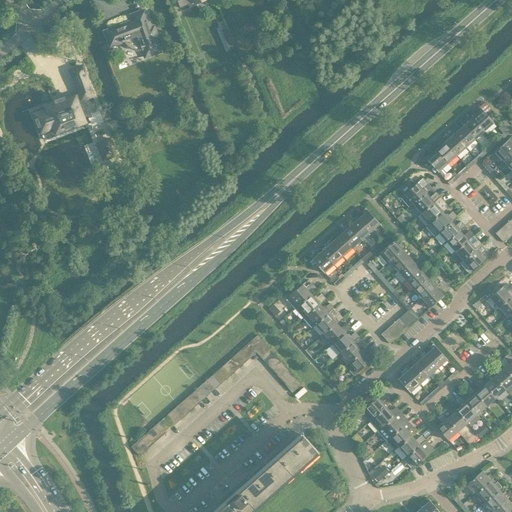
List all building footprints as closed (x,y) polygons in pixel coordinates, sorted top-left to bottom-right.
[(141,50),(143,50),(145,57),(159,52),(154,39),(157,37),(154,27),(151,28),(144,11),(132,15),(134,21),(105,32),(110,46),(122,42),(124,42),(124,43),(125,44),(126,46),(127,47),(128,48),(129,49),(130,49),(131,50),(133,50),(134,51),(136,51),(137,51),(138,51),(140,51),(141,50)] [(228,31),(222,33),(229,48),(234,46),(228,31)] [(47,109),(34,114),(36,120),(36,121),(37,120),(39,126),(38,126),(38,127),(39,127),(41,132),(54,127),(54,129),(64,126),(66,129),(75,126),(74,122),(84,118),(83,117),(88,115),(82,99),(83,99),(86,98),(93,95),(82,66),(70,71),(80,96),(76,98),(75,96),(46,107),(47,109)] [(472,118),(484,131),(493,123),(494,124),(494,123),(480,107),(477,110),(479,112),(473,118),(472,118)] [(470,115),(461,123),(463,126),(475,139),(484,131),(472,118),(473,118),(470,115)] [(454,134),(466,148),(475,139),(463,126),(461,123),(458,126),(460,128),(454,134)] [(445,142),(457,156),(466,148),(454,134),(452,131),(449,134),(451,136),(445,142)] [(506,137),(503,134),(496,140),(498,143),(506,137)] [(509,139),(495,152),(503,161),(511,153),(511,138),(511,137),(509,139)] [(112,157),(116,155),(110,139),(106,141),(112,157)] [(436,150),(448,164),(457,156),(445,142),(443,139),(440,142),(439,143),(439,145),(440,146),(436,150)] [(486,148),(489,151),(497,145),(494,142),(486,148)] [(426,158),(429,161),(431,164),(438,172),(443,177),(447,174),(442,169),(448,164),(436,150),(434,147),(431,150),(428,152),(431,154),(427,158),(426,158)] [(477,157),(480,160),(487,153),(484,150),(477,157)] [(511,153),(503,161),(511,170),(511,169),(511,153)] [(478,161),(475,158),(468,165),(470,168),(478,161)] [(493,170),(486,163),(483,166),(490,173),(493,170)] [(459,173),(461,176),(469,169),(466,166),(459,173)] [(498,182),(501,180),(494,172),(491,175),(498,182)] [(449,181),(452,184),(460,177),(457,174),(449,181)] [(411,179),(399,189),(404,195),(401,198),(409,208),(413,204),(426,193),(431,188),(427,184),(422,188),(418,183),(417,183),(416,184),(411,179)] [(509,189),(502,181),(499,184),(506,191),(509,189)] [(413,204),(421,214),(440,198),(436,193),(430,198),(426,193),(413,204)] [(418,217),(426,227),(443,212),(448,207),(440,198),(421,214),(418,217)] [(365,213),(358,218),(358,219),(370,232),(379,224),(380,224),(365,208),(363,210),(365,213)] [(434,236),(438,233),(451,221),(456,217),(452,212),(447,217),(443,212),(426,227),(434,236)] [(361,240),(370,232),(358,219),(358,218),(356,216),(353,218),(356,221),(349,227),(361,240)] [(447,242),(460,231),(465,226),(461,222),(456,226),(451,221),(438,233),(447,242)] [(352,249),(361,240),(349,227),(347,224),(344,227),(346,229),(340,235),(352,249)] [(500,229),(508,239),(511,235),(511,234),(504,225),(500,229)] [(504,243),(508,239),(500,229),(495,233),(504,243)] [(464,236),(460,231),(447,242),(455,252),(473,236),(469,231),(464,236)] [(335,235),(329,240),(331,243),(343,257),(352,249),(340,235),(338,232),(335,235)] [(389,234),(382,241),(384,244),(392,237),(389,234)] [(477,241),(473,236),(455,252),(463,261),(476,250),(482,245),(478,241),(477,241)] [(334,265),(343,257),(331,243),(329,240),(326,243),(328,245),(322,251),(334,265)] [(387,264),(389,262),(403,250),(405,248),(401,243),(398,245),(395,241),(395,240),(379,255),(387,264)] [(380,243),(372,249),(375,252),(382,246),(380,243)] [(389,262),(397,271),(411,259),(414,257),(405,248),(403,250),(389,262)] [(325,273),(334,265),(322,251),(320,249),(317,251),(319,254),(313,259),(312,259),(325,273)] [(481,255),(476,250),(463,261),(460,264),(468,273),(468,274),(472,271),(485,259),(491,254),(490,254),(486,250),(481,255)] [(366,260),(373,254),(371,251),(363,257),(366,260)] [(361,259),(354,266),(357,269),(364,262),(361,259)] [(397,271),(405,280),(419,268),(422,266),(419,263),(417,266),(411,259),(397,271)] [(369,267),(376,274),(379,271),(372,264),(369,267)] [(352,267),(345,274),(347,277),(355,270),(352,267)] [(405,280),(414,290),(427,277),(427,278),(430,275),(427,272),(425,270),(423,272),(419,268),(405,280)] [(377,276),(384,283),(387,281),(380,273),(377,276)] [(346,278),(343,275),(336,282),(338,285),(346,278)] [(414,290),(422,299),(435,287),(436,287),(438,285),(435,282),(433,284),(427,278),(427,277),(414,290)] [(385,285),(392,292),(395,290),(388,282),(385,285)] [(295,308),(311,294),(317,289),(313,285),(307,289),(303,284),(290,296),(287,299),(295,308)] [(505,284),(486,301),(495,311),(498,308),(511,296),(511,295),(511,287),(510,290),(505,284)] [(441,293),(436,287),(435,287),(422,299),(430,308),(429,308),(430,308),(446,294),(444,291),(441,293)] [(400,302),(403,299),(397,292),(394,294),(400,302)] [(295,308),(303,318),(320,304),(325,299),(321,294),(318,297),(316,296),(314,297),(311,294),(295,308)] [(511,296),(498,308),(507,317),(511,312),(511,296)] [(409,306),(403,299),(400,302),(407,309),(410,307),(409,306)] [(478,301),(473,306),(476,309),(481,304),(478,301)] [(324,309),(320,304),(303,318),(312,327),(315,325),(332,310),(333,309),(329,304),(324,309)] [(273,305),(268,309),(275,316),(280,312),(273,305)] [(408,311),(416,320),(419,317),(411,308),(408,311)] [(315,325),(323,334),(337,323),(342,318),(338,313),(337,315),(332,310),(315,325)] [(408,311),(403,315),(412,324),(416,320),(408,311)] [(403,315),(399,319),(407,328),(412,324),(403,315)] [(403,332),(407,328),(399,319),(395,323),(403,332)] [(341,328),(337,323),(323,334),(332,344),(345,332),(350,328),(346,323),(341,328)] [(395,323),(390,326),(399,336),(403,332),(395,323)] [(390,326),(386,330),(394,340),(399,336),(390,326)] [(390,344),(394,340),(386,330),(381,334),(390,344)] [(345,332),(332,344),(335,347),(331,350),(337,356),(340,354),(340,353),(357,338),(359,337),(355,333),(349,337),(345,332)] [(257,335),(239,351),(247,360),(256,352),(260,356),(269,348),(257,335)] [(340,353),(340,354),(348,363),(362,351),(367,347),(363,342),(362,343),(357,338),(340,353)] [(426,354),(438,368),(447,360),(433,344),(430,346),(432,349),(426,354)] [(260,356),(264,361),(273,352),(269,348),(260,356)] [(247,360),(239,351),(235,355),(243,364),(247,360)] [(366,356),(362,351),(348,363),(353,367),(349,371),(353,375),(357,372),(357,373),(370,361),(376,356),(376,355),(375,356),(371,352),(366,356)] [(264,361),(268,365),(277,357),(273,352),(264,361)] [(426,354),(424,352),(421,354),(423,357),(417,362),(417,363),(429,376),(438,368),(426,354)] [(235,355),(230,359),(238,368),(243,364),(235,355)] [(268,365),(272,370),(281,362),(277,357),(268,365)] [(238,368),(230,359),(226,363),(234,372),(238,368)] [(420,384),(429,376),(417,363),(417,362),(415,360),(412,362),(414,365),(408,370),(407,371),(420,384)] [(272,370),(276,374),(285,366),(281,362),(272,370)] [(226,363),(221,367),(229,376),(234,372),(226,363)] [(494,367),(489,371),(490,372),(494,376),(506,390),(509,393),(511,390),(511,377),(504,368),(499,363),(494,367)] [(289,371),(285,366),(276,374),(280,379),(289,371)] [(229,376),(221,367),(217,371),(225,380),(229,376)] [(407,371),(408,370),(406,368),(403,371),(405,373),(399,379),(398,378),(398,379),(410,393),(411,392),(420,384),(407,371)] [(457,370),(449,377),(452,380),(459,373),(457,370)] [(217,371),(212,375),(221,384),(225,380),(217,371)] [(284,383),(293,375),(289,371),(280,379),(284,383)] [(506,390),(494,376),(489,371),(485,375),(489,381),(485,385),(496,398),(506,390)] [(221,384),(212,375),(208,379),(216,388),(221,384)] [(284,383),(288,388),(297,380),(293,375),(284,383)] [(208,379),(203,383),(211,392),(216,388),(208,379)] [(447,379),(440,385),(442,388),(450,382),(447,379)] [(301,385),(297,380),(288,388),(292,393),(301,385)] [(496,398),(485,385),(480,380),(475,384),(480,389),(475,393),(487,406),(496,398)] [(211,392),(203,383),(199,387),(207,396),(211,392)] [(199,387),(194,391),(202,400),(207,396),(199,387)] [(303,388),(301,390),(294,395),(298,399),(307,391),(303,387),(303,388)] [(438,387),(431,393),(433,396),(441,390),(438,387)] [(466,395),(462,398),(477,415),(487,406),(475,393),(470,388),(466,392),(466,395)] [(202,400),(194,391),(190,395),(198,404),(202,400)] [(190,395),(186,399),(193,408),(198,404),(190,395)] [(429,395),(421,401),(424,404),(432,398),(429,395)] [(369,422),(386,407),(391,402),(387,398),(382,402),(378,397),(364,409),(361,412),(369,422)] [(461,406),(456,410),(468,423),(467,423),(471,427),(480,419),(481,419),(477,415),(462,398),(461,397),(456,401),(461,406)] [(193,408),(186,399),(181,403),(189,412),(193,408)] [(181,403),(177,407),(184,416),(189,412),(181,403)] [(458,432),(467,423),(468,423),(456,410),(451,405),(447,409),(451,414),(446,419),(458,432)] [(184,416),(177,407),(172,411),(180,420),(184,416)] [(391,412),(386,407),(369,422),(370,422),(378,431),(398,413),(400,412),(396,407),(391,412)] [(172,411),(167,415),(175,424),(180,420),(172,411)] [(398,413),(378,431),(386,441),(407,423),(408,421),(404,417),(400,412),(398,413)] [(448,440),(458,432),(446,419),(442,413),(437,417),(442,423),(437,427),(448,440)] [(175,424),(167,415),(163,419),(171,428),(175,424)] [(163,419),(158,423),(166,432),(171,428),(163,419)] [(166,432),(158,423),(154,427),(162,436),(166,432)] [(411,427),(407,423),(386,441),(395,450),(398,447),(411,435),(417,431),(413,426),(411,427)] [(154,427),(149,431),(157,440),(162,436),(154,427)] [(428,429),(422,434),(425,438),(431,433),(428,429)] [(157,440),(149,431),(145,435),(153,444),(157,440)] [(145,435),(140,439),(148,448),(153,444),(145,435)] [(303,436),(250,483),(245,478),(221,499),(226,504),(216,511),(247,511),(254,507),(317,451),(317,452),(317,451),(303,435),(302,435),(303,436)] [(407,457),(420,445),(425,440),(421,436),(416,440),(411,435),(398,447),(407,457)] [(136,443),(144,452),(148,448),(140,439),(136,443)] [(420,445),(407,457),(415,466),(428,455),(428,454),(434,450),(434,449),(433,449),(429,445),(425,440),(425,441),(420,445)] [(144,452),(136,443),(131,447),(139,456),(144,452)] [(468,484),(476,493),(491,480),(493,478),(491,475),(488,477),(483,471),(482,470),(468,483),(468,484)] [(378,471),(372,476),(377,481),(382,476),(378,471)] [(491,480),(476,493),(485,502),(499,489),(501,487),(499,484),(496,487),(491,480)] [(485,502),(493,511),(507,498),(507,499),(510,496),(507,494),(505,496),(499,489),(485,502)] [(457,497),(454,500),(460,507),(463,504),(457,497)] [(507,498),(493,511),(509,511),(511,510),(511,504),(507,499),(507,498)] [(420,509),(422,511),(439,511),(429,500),(429,501),(423,507),(421,504),(418,507),(420,509)]
